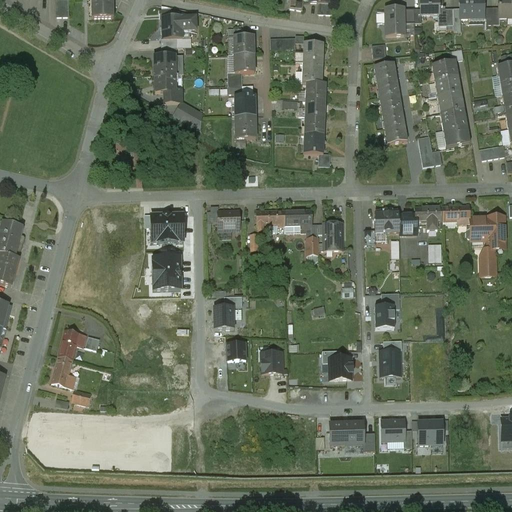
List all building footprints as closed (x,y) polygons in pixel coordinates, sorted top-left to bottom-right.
[(86,0),(87,7),(91,7),(91,21),(113,20),(112,0),(86,0)] [(301,0),(290,0),(289,11),(300,12),(301,0)] [(483,0),(459,1),(459,11),(459,22),(460,22),(469,22),(469,21),(469,18),(482,18),(482,21),(483,21),(483,0)] [(511,0),(499,0),(498,0),(498,10),(498,21),(499,21),(508,21),(507,18),(511,18),(511,0)] [(69,1),(55,2),(55,20),(69,19),(69,1)] [(438,1),(420,1),(420,12),(420,18),(421,18),(438,17),(439,17),(438,12),(438,1)] [(328,6),(317,6),(317,17),(332,18),(332,6),(328,6)] [(444,12),(444,11),(442,11),(442,12),(438,12),(439,17),(438,17),(438,24),(446,24),(446,12),(444,12)] [(403,12),(385,12),(385,39),(404,38),(404,26),(403,12)] [(414,26),(414,12),(403,12),(404,26),(414,26)] [(171,21),(162,21),(163,42),(163,43),(177,42),(183,42),(182,34),(196,34),(196,21),(187,22),(187,20),(171,21)] [(244,39),(244,31),(228,32),(228,41),(234,40),(234,39),(244,39)] [(253,58),(253,39),(244,39),(234,39),(234,40),(234,51),(235,51),(235,57),(234,57),(234,58),(253,58)] [(177,42),(163,43),(163,42),(161,42),(161,52),(177,51),(177,42)] [(191,51),(190,42),(183,42),(177,42),(177,51),(191,51)] [(323,46),(303,46),(302,65),(322,66),(323,46)] [(384,47),(371,48),(373,62),(386,60),(384,47)] [(177,51),(161,52),(161,59),(177,59),(177,51)] [(254,76),(253,58),(234,58),(235,75),(235,76),(242,76),(254,76)] [(511,58),(501,60),(503,68),(511,66),(511,58)] [(161,59),(154,60),(154,79),(175,78),(183,78),(183,59),(177,59),(161,59)] [(455,64),(431,68),(434,83),(458,79),(455,64)] [(322,66),(302,65),(302,78),(305,78),(305,85),(302,84),(302,85),(306,85),(322,86),(322,66)] [(393,66),(373,69),(376,85),(396,82),(393,66)] [(511,66),(503,68),(497,69),(499,79),(511,76),(511,66)] [(235,75),(227,75),(227,89),(242,89),(242,76),(235,76),(235,75)] [(511,76),(499,79),(502,98),(511,96),(511,76)] [(175,94),(175,78),(154,79),(155,96),(164,95),(165,106),(181,106),(180,94),(175,94)] [(458,79),(434,83),(436,99),(460,95),(458,79)] [(396,82),(376,85),(379,100),(399,97),(396,82)] [(322,86),(306,85),(305,103),(325,104),(326,86),(322,86)] [(242,96),(242,89),(227,89),(227,97),(242,96)] [(460,95),(436,99),(440,116),(463,112),(460,95)] [(511,96),(502,98),(505,118),(511,116),(511,96)] [(399,97),(379,100),(381,116),(401,113),(399,97)] [(254,99),(234,99),(234,109),(231,109),(232,120),(235,120),(255,119),(254,99)] [(325,104),(305,103),(304,120),(324,121),(325,104)] [(202,118),(181,106),(173,119),(200,135),(202,118)] [(463,112),(440,116),(443,134),(466,130),(463,112)] [(401,113),(381,116),(384,132),(404,128),(401,113)] [(255,119),(235,120),(235,142),(255,142),(255,119)] [(324,121),(304,120),(304,137),(324,138),(324,121)] [(404,128),(384,132),(386,141),(387,140),(388,147),(407,144),(404,128)] [(466,130),(443,134),(446,151),(469,146),(466,130)] [(324,138),(304,137),(303,157),(318,157),(323,157),(324,138)] [(429,139),(418,141),(423,170),(434,168),(431,155),(429,139)] [(503,148),(497,149),(499,161),(505,159),(503,148)] [(485,151),(479,152),(481,164),(487,163),(485,151)] [(439,153),(431,155),(434,168),(442,167),(439,153)] [(469,209),(442,210),(442,224),(457,224),(469,224),(469,221),(469,209)] [(442,210),(415,210),(415,217),(398,217),(399,235),(399,238),(416,238),(416,229),(427,229),(427,233),(437,233),(436,224),(442,224),(442,210)] [(283,213),(256,214),(257,229),(268,229),(269,235),(277,235),(277,229),(284,229),(283,213)] [(310,213),(283,213),(284,229),(300,228),(300,232),(311,231),(311,228),(310,213)] [(218,219),(211,219),(211,214),(207,214),(207,225),(213,224),(213,227),(218,226),(218,219)] [(238,215),(218,215),(218,226),(218,233),(238,233),(238,215)] [(182,217),(150,218),(151,231),(151,246),(183,245),(182,217)] [(398,217),(374,217),(374,234),(375,236),(399,235),(398,217)] [(504,219),(486,220),(486,221),(469,221),(469,224),(457,224),(457,227),(469,227),(470,232),(466,235),(466,240),(470,242),(470,244),(487,244),(487,252),(484,252),(479,260),(480,280),(496,279),(495,252),(505,252),(504,219)] [(22,229),(3,224),(0,234),(0,255),(14,260),(18,245),(21,246),(23,246),(24,240),(23,239),(20,238),(22,229)] [(342,226),(323,226),(323,227),(323,240),(317,240),(318,254),(323,253),(342,253),(342,226)] [(323,227),(311,228),(311,231),(300,232),(300,235),(306,235),(306,241),(317,240),(323,240),(323,227)] [(374,234),(363,234),(363,239),(363,247),(363,248),(375,248),(375,236),(374,234)] [(317,240),(306,241),(307,259),(318,258),(318,254),(317,240)] [(437,248),(437,254),(428,254),(429,265),(441,265),(441,248),(437,248)] [(14,260),(0,255),(0,285),(11,289),(18,260),(14,260)] [(180,293),(179,260),(167,261),(152,261),(152,293),(180,293)] [(381,298),(381,310),(393,309),(393,313),(399,313),(399,297),(381,298)] [(223,301),(224,311),(233,311),(241,310),(241,300),(223,301)] [(8,307),(0,305),(0,330),(5,332),(8,319),(5,319),(8,307)] [(374,310),(375,333),(394,332),(393,313),(393,309),(381,310),(374,310)] [(224,311),(212,311),(213,333),(233,332),(233,311),(224,311)] [(84,332),(71,328),(70,335),(82,338),(84,332)] [(70,335),(65,334),(58,360),(72,363),(76,348),(83,350),(85,339),(82,338),(70,335)] [(99,342),(88,339),(85,350),(96,353),(99,342)] [(383,345),(383,354),(400,354),(401,354),(401,345),(383,345)] [(245,346),(226,347),(226,365),(246,364),(245,346)] [(328,361),(339,361),(339,354),(322,355),(322,367),(328,367),(328,361)] [(383,354),(379,354),(380,380),(401,380),(400,354),(383,354)] [(281,355),(259,356),(261,378),(283,377),(281,355)] [(72,363),(58,360),(51,386),(73,391),(76,380),(68,378),(72,363)] [(339,361),(328,361),(328,367),(329,384),(352,383),(351,361),(339,361)] [(91,398),(75,393),(72,404),(88,409),(91,398)] [(511,419),(508,419),(508,421),(500,421),(501,444),(511,443),(511,419)] [(417,449),(430,449),(429,424),(417,425),(417,449)] [(442,424),(429,424),(430,449),(443,448),(442,424)] [(404,425),(381,425),(381,444),(404,444),(405,444),(404,434),(404,425)] [(363,437),(362,426),(329,427),(329,449),(362,448),(363,448),(363,437)] [(374,437),(363,437),(363,448),(362,448),(363,455),(374,454),(374,437)]
